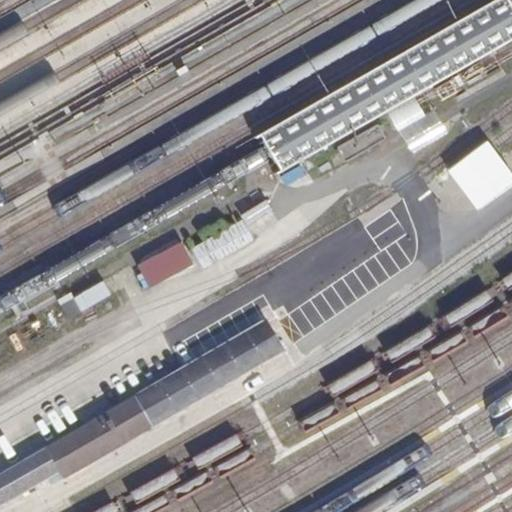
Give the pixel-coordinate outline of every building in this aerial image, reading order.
[(504,0),(492,0),(255,138),(264,153),(276,174),(511,37),(511,13),(511,12),(504,0)] [(262,229),(251,209),(206,235),(217,255),(262,229)] [(182,241),(137,264),(148,287),(194,264),(182,241)] [(105,282),(75,296),(81,309),(111,295),(105,282)] [(46,443),(61,468),(66,477),(288,348),(269,314),(46,443)] [(0,503),(61,468),(46,443),(0,469),(0,503)]
